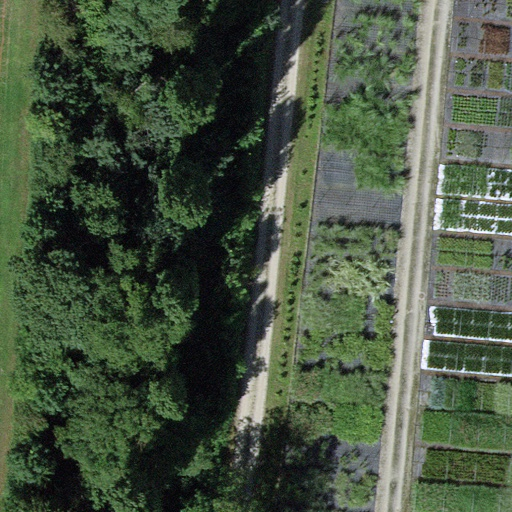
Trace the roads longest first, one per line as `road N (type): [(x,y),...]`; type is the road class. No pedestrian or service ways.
road 1 (track): [(374,511),(385,347),(432,0)]
road 2 (track): [(228,511),(250,377),(286,0)]
road 3 (track): [(54,0),(0,462)]
